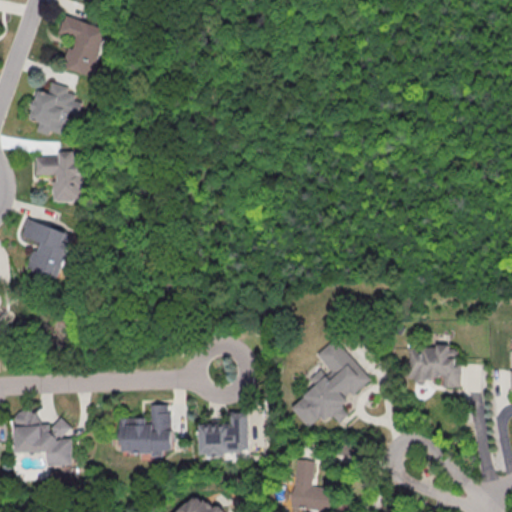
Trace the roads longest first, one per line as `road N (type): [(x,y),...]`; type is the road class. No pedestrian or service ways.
road 1 (residential): [(485,511),(397,477),(393,449),(418,441),(435,447),(477,503)]
road 2 (residential): [(0,385),(220,371)]
road 3 (residential): [(34,0),(0,103),(0,165)]
